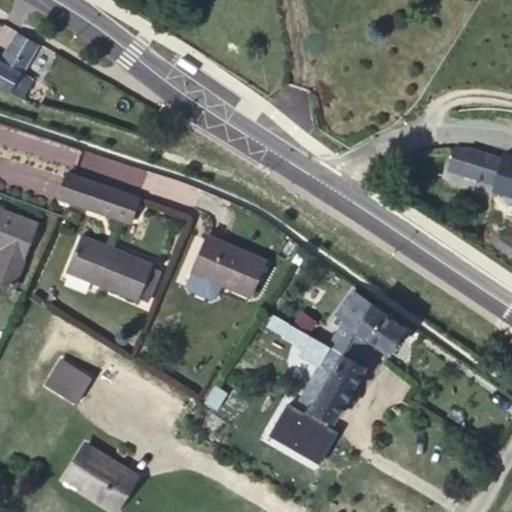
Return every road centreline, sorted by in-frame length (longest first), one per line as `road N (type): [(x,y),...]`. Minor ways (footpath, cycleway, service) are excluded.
road 1 (secondary): [(319,178),(204,109),(53,0)]
road 2 (secondary): [(511,309),(319,178)]
road 3 (unclassified): [(511,133),(439,126),(374,147),(319,178)]
